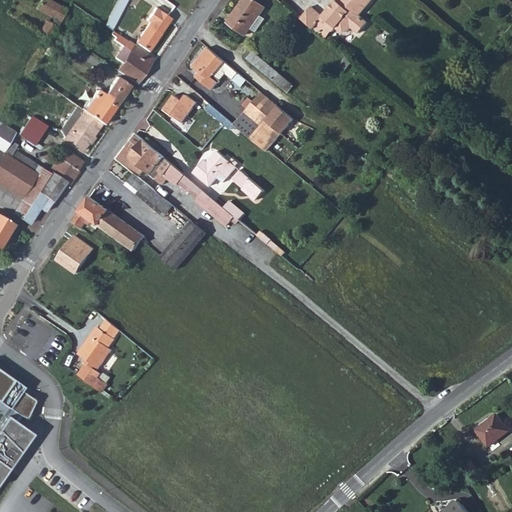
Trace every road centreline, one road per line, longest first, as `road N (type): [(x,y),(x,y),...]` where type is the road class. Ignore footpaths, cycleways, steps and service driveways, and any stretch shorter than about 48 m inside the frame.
road 1 (tertiary): [(0,309),(211,0)]
road 2 (residential): [(323,511),(511,354)]
road 3 (residential): [(0,349),(53,394),(55,461),(118,511)]
road 4 (unknown): [(196,20),(296,110)]
